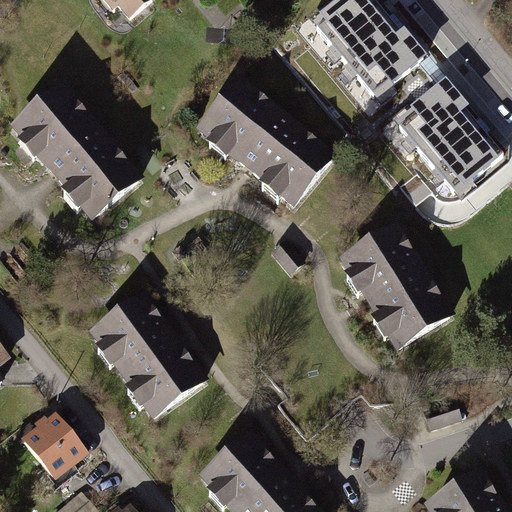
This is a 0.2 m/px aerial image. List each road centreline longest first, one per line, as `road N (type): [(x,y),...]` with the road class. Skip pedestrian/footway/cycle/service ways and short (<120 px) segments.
road 1 (residential): [(168,511),(0,302)]
road 2 (residential): [(374,444),(351,473),(368,501),(404,495),(413,476),(408,457)]
